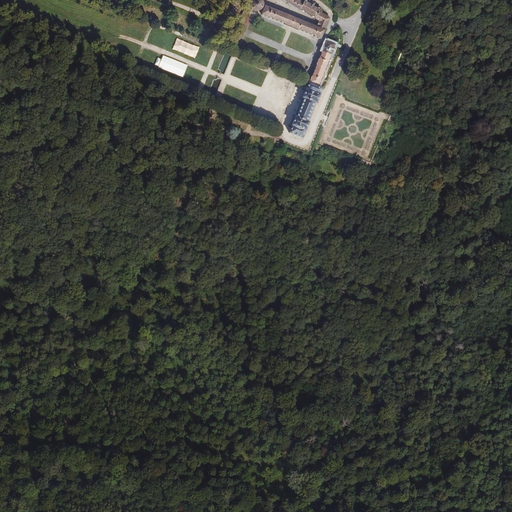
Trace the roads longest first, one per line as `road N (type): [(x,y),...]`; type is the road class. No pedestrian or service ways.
road 1 (track): [(511,333),(471,437),(453,460),(387,480),(320,477),(46,414),(0,413)]
road 2 (track): [(197,15),(310,59),(331,23),(356,20)]
